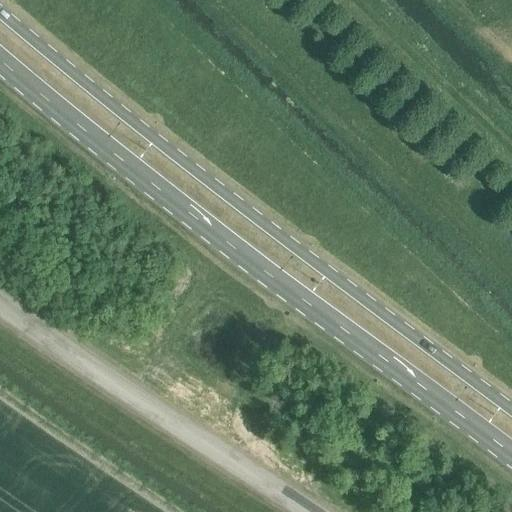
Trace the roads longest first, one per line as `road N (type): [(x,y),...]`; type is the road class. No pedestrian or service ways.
road 1 (primary): [(511,412),(0,13)]
road 2 (primary): [(0,67),(114,163),(511,464)]
road 3 (unclassified): [(307,511),(0,305)]
